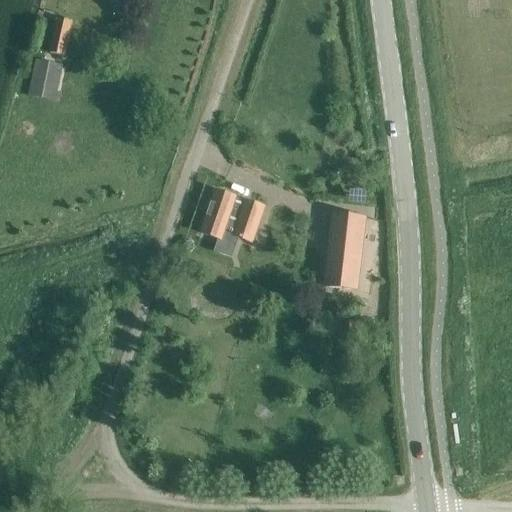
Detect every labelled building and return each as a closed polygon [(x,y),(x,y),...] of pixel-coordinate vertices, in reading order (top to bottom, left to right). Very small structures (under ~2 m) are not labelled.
[(65,56),(72,23),(58,20),(51,53),(65,56)] [(58,92),(63,67),(36,61),(29,96),(60,103),(62,93),(58,92)] [(253,243),(266,208),(247,201),(247,202),(237,199),(237,197),(217,190),(202,233),(222,240),(228,223),(238,226),(234,236),(253,243)] [(364,220),(335,216),(326,288),(356,291),(364,220)] [(358,320),(343,320),(344,364),(359,364),(358,320)]
